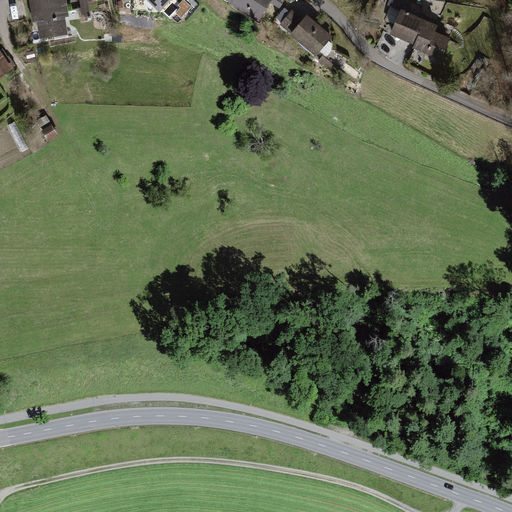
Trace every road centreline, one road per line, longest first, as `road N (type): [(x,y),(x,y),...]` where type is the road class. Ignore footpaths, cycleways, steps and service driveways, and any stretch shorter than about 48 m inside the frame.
road 1 (secondary): [(505,511),(348,453),(230,421),(137,416),(0,439)]
road 2 (track): [(0,495),(114,466),(190,459),(332,480),(414,511)]
road 3 (unclassified): [(317,0),(382,62),(511,121)]
